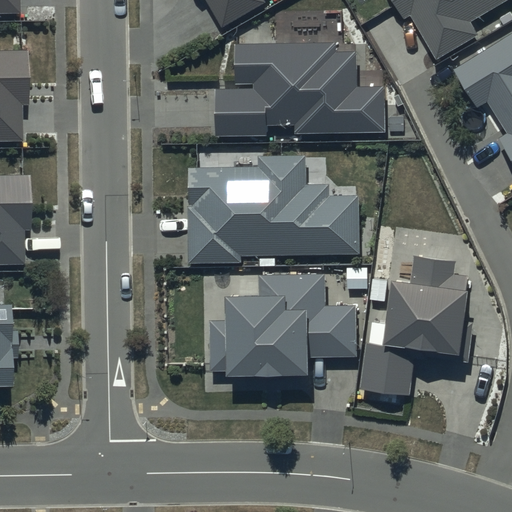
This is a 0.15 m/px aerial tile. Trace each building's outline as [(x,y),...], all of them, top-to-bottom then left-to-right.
[(0,0),(0,12),(21,12),(20,0),(0,0)] [(205,0),(222,27),(264,2),(262,0),(205,0)] [(393,0),(405,18),(410,15),(437,60),(478,35),(470,22),(507,0),(393,0)] [(511,34),(454,70),(476,107),(486,102),(506,134),(499,138),(511,159),(511,34)] [(336,43),(234,45),(234,84),(253,83),(253,88),(216,88),(217,135),(267,134),(267,124),(295,123),(295,133),(385,131),(384,86),(357,86),(356,51),(336,51),(336,43)] [(30,50),(0,49),(0,142),(24,142),(23,106),(30,106),(30,50)] [(306,155),(257,156),(258,166),(187,168),(188,263),(241,262),(241,255),(359,253),(358,195),(329,195),(329,184),(307,185),(306,155)] [(31,175),(0,175),(0,264),(26,264),(25,231),(31,231),(31,175)] [(456,261),(414,256),(410,283),(392,281),(384,346),(367,344),(362,387),(409,393),(414,355),(468,362),(473,321),(464,320),(470,275),(454,273),(456,261)] [(324,273),(259,275),(259,296),(225,297),(225,319),(209,320),(210,372),(226,371),(227,377),(308,375),(307,357),(357,356),(355,305),(325,306),(324,273)] [(12,304),(0,303),(0,387),(14,387),(14,360),(20,360),(20,330),(13,330),(12,304)]
